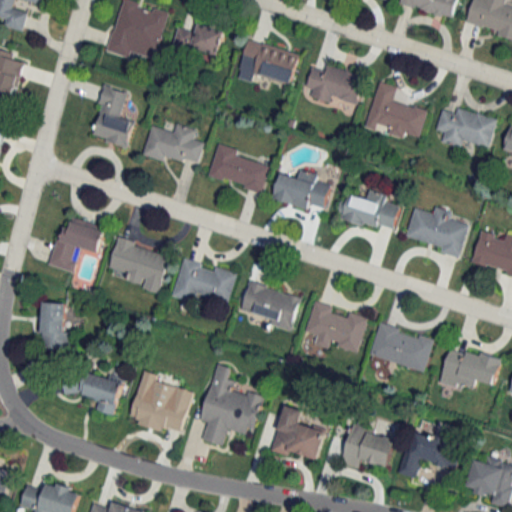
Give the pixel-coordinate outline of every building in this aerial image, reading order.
[(24,0),(43,5),(44,0),(0,0),(0,14),(6,17),(4,26),(24,32),(30,13),(15,9),(17,0),(24,0)] [(157,59),(171,11),(132,0),(123,0),(108,51),(131,58),(132,52),(157,59)] [(453,18),(458,0),(401,0),(401,4),(453,18)] [(511,36),(511,6),(506,5),(507,0),(473,0),(468,25),(511,36)] [(225,30),(200,23),(198,32),(179,27),(175,45),(219,56),(225,30)] [(238,78),(257,82),(259,76),(293,84),(300,52),(247,39),(238,78)] [(18,52),(0,47),(0,106),(12,109),(24,62),(16,60),(18,52)] [(365,76),(328,65),(327,71),(315,67),(307,92),(356,106),(365,76)] [(429,110),(395,100),(399,87),(379,81),(367,126),(388,132),(387,134),(405,139),(406,133),(421,137),(429,110)] [(128,146),(134,120),(122,117),(128,90),(104,84),(92,138),(128,146)] [(498,118),(458,107),(456,113),(443,109),(437,129),(446,132),(443,142),(463,148),(465,140),(490,147),(498,118)] [(175,132),(152,125),(145,152),(199,166),(205,142),(195,140),(199,129),(177,123),(175,132)] [(0,155),(8,127),(0,125),(0,155)] [(209,177),(263,193),(271,165),(239,156),(241,150),(219,144),(209,177)] [(281,173),(274,197),(323,212),(333,181),(301,171),(298,178),(281,173)] [(390,199),(348,188),(340,218),(394,231),(401,206),(389,203),(390,199)] [(462,255),(470,224),(452,219),(454,211),(437,206),(435,213),(415,208),(406,239),(462,255)] [(49,265),(74,272),(81,249),(99,254),(106,227),(74,217),(70,229),(60,226),(49,265)] [(473,264),(511,274),(511,234),(506,233),(505,236),(481,231),(473,264)] [(161,292),(171,256),(149,250),(150,245),(119,236),(110,268),(130,273),(127,283),(161,292)] [(238,272),(215,266),(215,267),(184,258),(174,297),(195,303),(198,294),(229,303),(238,272)] [(293,329),(302,296),(251,281),(241,313),(293,329)] [(369,317),(348,311),(346,317),(333,313),(335,305),(316,300),(307,332),(318,335),(315,345),(333,349),(333,346),(359,352),(369,317)] [(70,349),(71,330),(65,330),(66,303),(44,302),(42,348),(70,349)] [(426,371),(435,337),(380,322),(370,356),(426,371)] [(495,385),(503,361),(452,345),(440,381),(474,391),(477,380),(495,385)] [(265,397),(234,389),(236,379),(230,378),(233,368),(217,363),(203,421),(209,422),(205,441),(224,446),(229,428),(256,435),(265,397)] [(124,383),(70,369),(64,390),(99,399),(96,410),(115,415),(124,383)] [(183,433),(193,390),(158,382),(160,374),(143,371),(131,422),(183,433)] [(319,460),(327,429),(301,423),(304,409),(284,405),(274,450),(319,460)] [(361,468),(362,460),(389,467),(396,435),(353,425),(344,464),(361,468)] [(451,467),(458,441),(413,429),(401,473),(418,478),(423,459),(451,467)] [(467,488),(493,496),(491,503),(507,508),(511,490),(511,463),(477,454),(467,488)] [(0,508),(2,509),(16,474),(0,467),(0,508)] [(28,485),(21,509),(30,511),(75,511),(82,491),(49,481),(46,490),(28,485)] [(147,511),(148,510),(114,501),(112,509),(94,504),(91,511),(147,511)]
